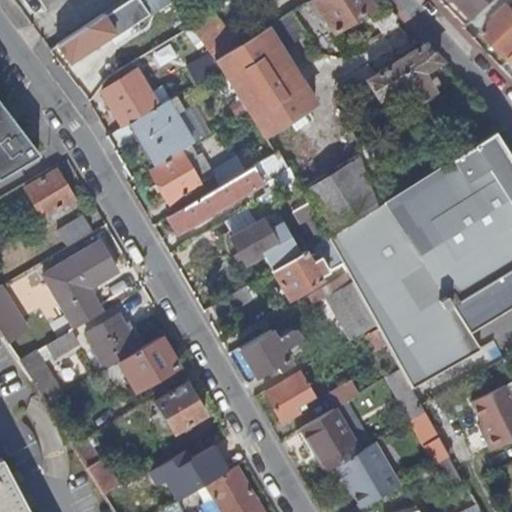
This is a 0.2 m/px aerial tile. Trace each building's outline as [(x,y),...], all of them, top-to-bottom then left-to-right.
[(40,0),(47,10),(62,0),(40,0)] [(70,62),(114,32),(109,25),(135,8),(129,0),(123,0),(58,44),(70,62)] [(146,0),(155,12),(172,0),(146,0)] [(333,32),(372,7),(367,0),(307,0),(307,1),(317,17),(318,17),(323,14),(329,25),(333,32)] [(495,0),(457,0),(475,19),(495,0)] [(511,58),(511,56),(511,5),(510,4),(482,30),(509,59),(511,58)] [(195,16),(210,54),(235,45),(220,6),(195,16)] [(382,33),(398,23),(397,21),(396,20),(396,18),(397,15),(391,8),(373,19),(382,33)] [(264,138),(316,104),(276,42),(281,39),(284,44),(285,44),(286,44),(287,44),(304,33),(304,30),(292,10),(214,60),(220,69),(247,111),(264,138)] [(325,27),(329,25),(323,14),(318,17),(325,27)] [(419,101),(431,94),(432,88),(423,73),(442,62),(426,45),(395,64),(369,80),(380,99),(404,85),(414,99),(419,101)] [(369,80),(395,64),(391,56),(343,85),(348,93),(369,80)] [(131,121),(158,105),(136,68),(123,76),(126,80),(102,94),(122,126),(131,121)] [(157,163),(180,150),(191,144),(174,115),(183,110),(175,95),(158,105),(131,121),(157,163)] [(0,175),(32,155),(0,105),(0,175)] [(462,150),(501,125),(484,106),(449,130),(462,150)] [(511,306),(511,158),(495,132),(379,205),(331,236),(327,238),(351,281),(369,314),(375,325),(377,329),(379,331),(387,345),(396,363),(400,369),(411,389),(449,367),(439,351),(511,306)] [(169,204),(200,185),(180,150),(157,163),(149,168),(169,204)] [(178,234),(288,167),(279,150),(273,153),(245,170),(221,184),(167,216),(178,234)] [(221,184),(245,170),(237,156),(213,171),(221,184)] [(331,236),(379,205),(361,156),(305,192),(331,236)] [(73,200),(55,171),(27,188),(44,218),(73,200)] [(315,244),(327,237),(309,205),(298,212),(315,244)] [(91,231),(83,216),(57,232),(65,246),(91,231)] [(245,263),(262,253),(268,263),(281,256),(275,246),(276,246),(261,218),(230,237),(245,263)] [(75,329),(102,313),(87,289),(116,272),(97,241),(44,276),(75,329)] [(287,297),(329,273),(320,258),(313,262),(305,250),(271,270),(287,297)] [(327,295),(340,287),(336,281),(321,290),(325,296),(327,295)] [(351,340),(375,325),(369,314),(351,281),(340,287),(327,295),(351,340)] [(252,299),(244,286),(212,305),(220,318),(252,299)] [(0,333),(3,337),(18,328),(0,300),(0,333)] [(118,362),(139,349),(129,332),(124,324),(119,315),(86,334),(107,368),(118,362)] [(129,332),(133,329),(128,322),(124,324),(129,332)] [(375,352),(387,345),(379,331),(377,329),(366,335),(375,352)] [(279,371),(289,365),(280,350),(297,340),(291,331),(275,341),(268,331),(238,349),(256,377),(268,370),(276,366),(279,371)] [(19,363),(46,404),(62,395),(42,362),(51,356),(53,359),(78,345),(70,332),(19,363)] [(136,391),(178,367),(160,337),(139,349),(118,362),(136,391)] [(394,372),(400,369),(396,363),(390,366),(394,372)] [(271,375),(279,371),(276,366),(268,370),(271,375)] [(408,422),(424,412),(411,389),(400,369),(394,372),(383,379),(408,422)] [(315,395),(301,371),(265,393),(282,422),(299,412),(296,406),(315,395)] [(350,380),(327,394),(334,406),(357,392),(350,380)] [(205,415),(186,383),(155,402),(174,434),(205,415)] [(511,440),(511,400),(505,385),(471,402),(481,423),(487,434),(485,439),(489,447),(494,449),(511,440)] [(335,465),(358,452),(332,408),(301,428),(326,471),(335,465)] [(408,422),(435,464),(437,463),(448,456),(424,412),(408,422)] [(485,439),(487,434),(481,423),(477,425),(485,439)] [(103,495),(119,486),(102,459),(99,461),(86,440),(73,447),(103,495)] [(360,508),(399,486),(374,443),(358,452),(335,465),(360,508)] [(204,485),(236,466),(229,453),(197,472),(204,485)] [(437,463),(435,464),(442,479),(457,471),(448,456),(437,463)] [(0,511),(27,511),(19,496),(26,492),(20,480),(13,484),(0,460),(0,511)] [(220,511),(263,511),(236,466),(204,485),(220,511)] [(113,511),(134,511),(119,486),(103,495),(113,511)]
